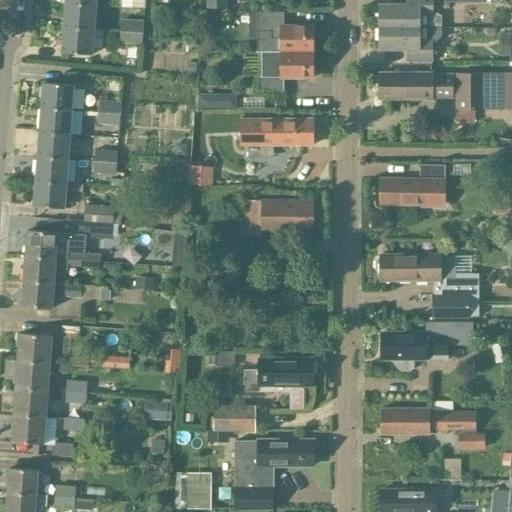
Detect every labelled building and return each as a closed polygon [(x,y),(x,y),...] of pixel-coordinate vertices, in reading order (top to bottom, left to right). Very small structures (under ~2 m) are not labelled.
[(380,5),(380,29),(441,29),(441,16),(435,12),(431,12),(431,0),(407,0),(407,5),(380,5)] [(65,3),(64,27),(94,29),(96,5),(65,3)] [(257,51),(312,51),(312,26),(284,26),(284,12),(249,12),(249,38),(257,38),(257,51)] [(121,19),(120,31),(143,33),(144,21),(121,19)] [(94,29),(64,27),(62,53),(92,55),(93,47),(102,48),(103,30),(94,29)] [(407,61),(431,61),(431,42),(435,42),(441,36),(441,29),(380,29),(380,49),(407,49),(407,61)] [(509,66),(511,65),(511,29),(509,30),(509,33),(500,33),(499,56),(509,57),(509,66)] [(120,43),(142,45),(143,33),(120,31),(120,43)] [(257,76),(257,91),(283,91),(283,78),(312,78),(312,51),(257,51),(261,51),(261,76),(257,76)] [(379,99),(453,99),(454,74),(379,73),(379,99)] [(455,73),(456,109),(505,109),(505,73),(455,73)] [(43,83),(42,108),(72,111),(74,86),(43,83)] [(199,91),(199,105),(235,107),(235,93),(199,91)] [(98,112),(120,114),(121,103),(99,101),(98,112)] [(42,108),(40,132),(70,135),(72,111),(42,108)] [(97,124),(119,126),(120,114),(98,112),(97,124)] [(240,120),(240,146),(313,145),(312,119),(240,120)] [(40,132),(38,157),(68,159),(70,135),(40,132)] [(94,160),(116,161),(117,151),(95,150),(94,160)] [(38,157),(36,181),(66,183),(68,159),(38,157)] [(94,173),(116,175),(116,161),(94,160),(94,173)] [(380,204),(422,205),(422,201),(444,201),(445,165),(420,165),(420,179),(380,179),(380,204)] [(188,185),(212,187),(213,167),(189,166),(188,185)] [(34,206),(64,208),(65,191),(82,193),(83,184),(66,183),(36,181),(34,206)] [(497,215),(511,215),(511,185),(504,185),(503,199),(498,199),(497,215)] [(261,231),(313,231),(313,200),(244,200),(244,225),(261,225),(261,231)] [(84,203),(83,221),(113,223),(114,206),(84,203)] [(28,231),(26,256),(68,259),(69,252),(84,254),(85,237),(111,239),(113,223),(83,221),(69,220),(68,233),(58,233),(28,231)] [(171,266),(186,266),(187,233),(174,232),(173,253),(171,252),(171,266)] [(511,240),(501,241),(501,248),(511,256),(511,240)] [(24,281),(54,283),(55,269),(67,270),(67,266),(83,267),(84,255),(84,254),(69,252),(68,259),(26,256),(24,281)] [(84,255),(83,267),(99,269),(100,256),(84,255)] [(433,255),(381,256),(381,259),(376,261),(376,269),(381,272),(381,280),(433,280),(433,318),(469,318),(469,317),(478,317),(478,272),(454,272),(454,257),(433,257),(433,255)] [(22,306),(52,309),(54,283),(24,281),(22,306)] [(64,297),(81,298),(82,283),(65,282),(64,297)] [(472,322),(426,322),(426,333),(381,334),(381,359),(396,359),(396,368),(401,371),(410,371),(414,368),(414,359),(447,359),(447,345),(473,345),(472,322)] [(60,336),(82,338),(83,327),(61,325),(60,336)] [(17,361),(49,364),(51,336),(19,334),(17,361)] [(68,365),(88,367),(89,356),(69,354),(68,365)] [(244,370),(244,392),(260,392),(260,385),(312,385),(312,360),(258,360),(258,370),(244,370)] [(15,388),(47,391),(49,364),(17,361),(15,388)] [(66,391),(85,392),(86,381),(66,380),(66,391)] [(13,415),(45,417),(47,391),(15,388),(13,415)] [(65,402),(85,404),(85,392),(66,391),(65,402)] [(145,400),(145,418),(172,417),(171,399),(145,400)] [(214,432),(255,432),(255,405),(214,405),(214,432)] [(457,433),(458,449),(484,449),(484,433),(476,434),(476,412),(430,412),(430,409),(380,409),(380,434),(430,434),(430,431),(459,431),(459,433),(457,433)] [(11,442),(43,445),(45,417),(13,415),(11,442)] [(64,430),(83,431),(84,418),(64,417),(64,430)] [(464,465),(464,480),(508,480),(508,424),(495,424),(495,465),(464,465)] [(234,441),(234,510),(274,510),(274,488),(259,488),(259,466),(312,466),(312,440),(256,440),(256,441),(234,441)] [(52,454),(73,456),(73,443),(52,442),(52,454)] [(445,475),(461,474),(460,458),(445,458),(445,475)] [(10,468),(8,492),(47,496),(47,494),(43,494),(44,485),(36,484),(38,470),(10,468)] [(189,509),(210,509),(211,473),(190,473),(189,509)] [(56,485),(55,495),(75,497),(76,486),(56,485)] [(434,511),(434,490),(381,490),(380,511),(434,511)] [(5,511),(34,511),(35,505),(46,506),(47,496),(8,492),(5,511)] [(54,506),(74,508),(75,497),(55,495),(54,506)]
